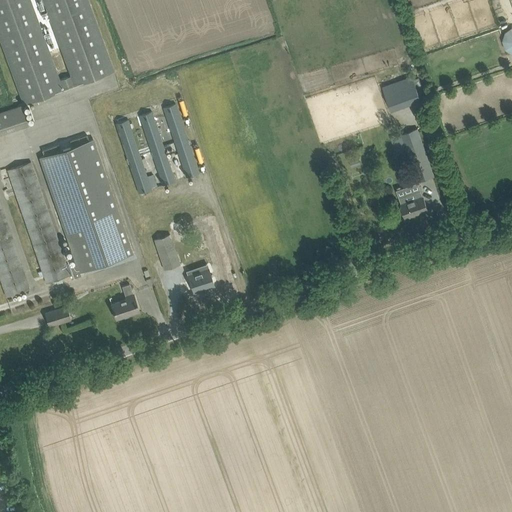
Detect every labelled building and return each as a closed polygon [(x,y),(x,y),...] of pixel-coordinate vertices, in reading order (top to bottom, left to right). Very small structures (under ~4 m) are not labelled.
[(0,0),(0,39),(20,95),(24,104),(24,105),(114,71),(87,0),(42,0),(70,76),(59,80),(30,0),(0,0)] [(498,2),(492,3),(495,12),(501,11),(498,2)] [(511,28),(500,34),(511,57),(511,56),(511,28)] [(413,79),(412,76),(383,86),(391,111),(421,100),(418,93),(421,90),(422,86),(419,78),(413,79)] [(12,108),(0,111),(0,134),(29,124),(22,104),(12,108)] [(186,177),(199,173),(176,104),(163,108),(186,177)] [(163,185),(175,181),(152,111),(140,115),(163,185)] [(147,176),(128,119),(116,123),(139,193),(151,189),(151,188),(157,185),(153,174),(147,176)] [(434,176),(417,129),(391,138),(396,154),(407,150),(418,182),(434,176)] [(66,150),(40,158),(76,263),(67,266),(70,275),(71,279),(81,276),(79,272),(132,254),(93,140),(77,146),(66,150)] [(67,266),(47,210),(30,161),(31,160),(0,170),(0,303),(71,279),(67,266)] [(364,170),(352,176),(357,187),(369,181),(364,170)] [(179,179),(185,177),(183,171),(177,173),(179,179)] [(423,197),(420,189),(399,197),(402,204),(401,204),(406,218),(428,211),(423,197)] [(177,240),(153,248),(163,278),(187,270),(177,240)] [(214,285),(211,275),(209,269),(208,269),(209,271),(189,277),(189,275),(188,275),(190,282),(194,292),(214,285)] [(116,318),(139,310),(130,284),(122,286),(126,299),(112,304),(116,318)] [(49,326),(71,319),(67,306),(45,313),(49,326)]
